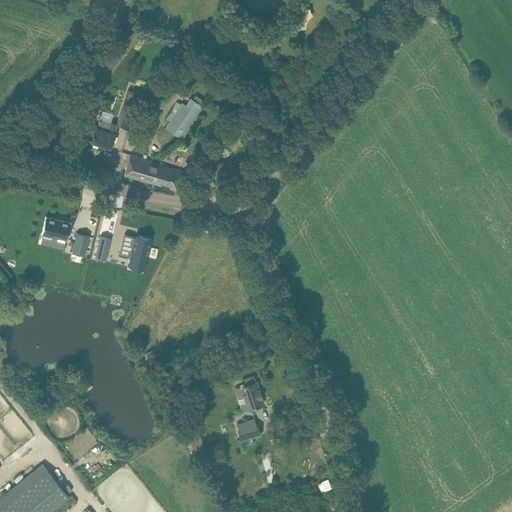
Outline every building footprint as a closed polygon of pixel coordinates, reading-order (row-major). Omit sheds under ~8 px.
[(136,117),(140,104),(143,105),(146,96),(128,90),(126,97),(125,97),(119,118),(123,120),(121,126),(129,129),(133,116),(136,117)] [(191,98),(186,105),(182,102),(165,128),(182,139),(203,106),(191,98)] [(110,147),(117,124),(109,121),(109,122),(100,119),(97,127),(95,126),(92,135),(93,136),(92,141),(110,147)] [(124,174),(152,183),(158,164),(130,155),(124,174)] [(207,168),(217,188),(234,180),(224,159),(207,168)] [(158,164),(152,183),(175,189),(181,170),(158,164)] [(105,207),(99,229),(108,231),(113,209),(105,207)] [(45,216),(41,234),(42,234),(56,237),(54,246),(63,248),(65,239),(66,239),(67,240),(71,222),(70,222),(46,216),(45,216)] [(77,232),(72,252),(84,255),(89,235),(77,232)] [(100,233),(94,255),(108,259),(113,236),(100,233)] [(124,233),(119,255),(128,257),(128,256),(130,256),(129,259),(130,259),(145,262),(143,269),(144,270),(152,238),(151,237),(151,238),(139,235),(138,236),(136,236),(136,234),(135,233),(135,237),(133,237),(133,235),(124,233)] [(153,350),(143,354),(146,361),(156,357),(153,350)] [(256,383),(254,375),(241,379),(242,382),(240,385),(235,387),(238,397),(243,395),(248,408),(263,403),(261,396),(259,397),(255,384),(256,383)] [(239,429),(238,429),(242,441),(243,440),(245,446),(254,443),(252,437),(261,435),(257,423),(256,424),(254,418),(245,421),(246,427),(239,429)] [(196,454),(205,450),(199,433),(190,437),(196,454)] [(0,496),(0,511),(50,511),(69,497),(42,463),(0,496)] [(321,481),(325,490),(336,485),(332,476),(321,481)]
